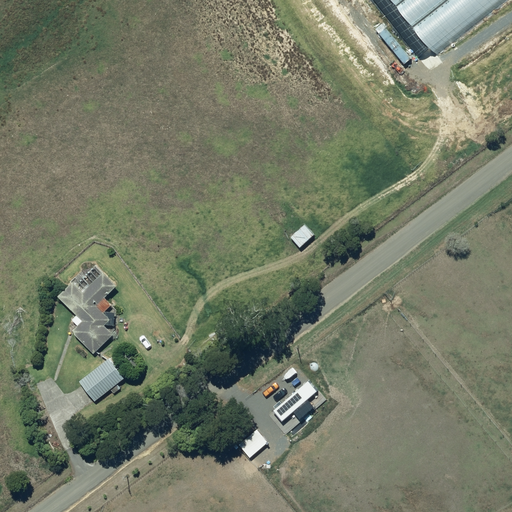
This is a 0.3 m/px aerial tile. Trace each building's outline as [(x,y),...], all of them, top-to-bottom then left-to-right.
[(511,42),(415,117),(431,137),(511,75),(511,42)] [(305,224),(291,236),(301,248),(315,235),(305,224)] [(111,329),(125,316),(107,297),(119,285),(95,260),(58,296),(76,315),(71,320),(77,326),(71,332),(93,355),(115,333),(111,329)] [(80,381),(95,402),(111,390),(115,396),(129,385),(109,359),(80,381)] [(250,458),(267,443),(255,430),(238,444),(250,458)]
